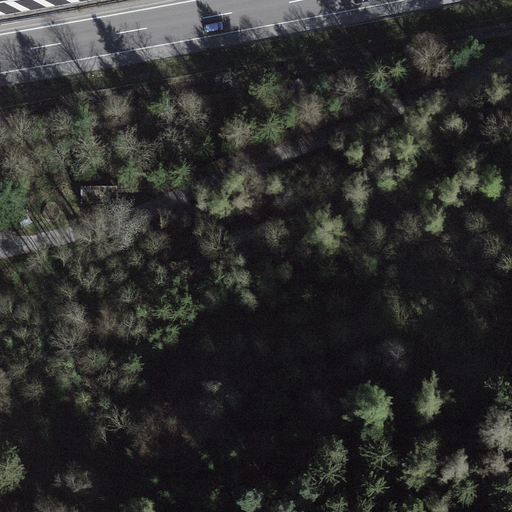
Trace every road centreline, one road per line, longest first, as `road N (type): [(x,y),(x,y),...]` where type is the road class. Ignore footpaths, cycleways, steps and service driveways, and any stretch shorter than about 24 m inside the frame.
road 1 (track): [(0,114),(511,31)]
road 2 (motorway): [(0,54),(307,0)]
